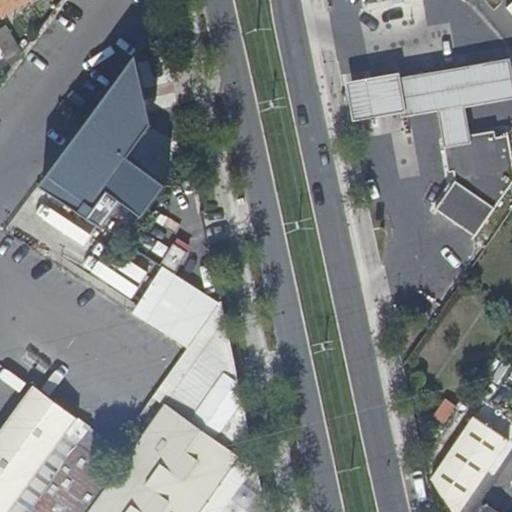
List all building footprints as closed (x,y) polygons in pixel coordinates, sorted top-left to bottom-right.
[(0,0),(0,13),(21,0),(0,0)] [(0,44),(13,66),(23,52),(6,25),(0,28),(0,44)] [(154,125),(138,56),(44,184),(91,219),(111,192),(145,217),(168,184),(131,156),(154,125)] [(396,76),(401,112),(401,114),(440,109),(466,105),(511,98),(511,60),(511,59),(396,76)] [(347,80),(353,119),(401,112),(396,76),(395,72),(347,80)] [(440,109),(444,141),(471,137),(466,105),(440,109)] [(449,172),(454,171),(456,182),(436,210),(474,237),(511,183),(511,155),(509,135),(480,140),(476,136),(471,137),(444,141),(449,172)] [(185,350),(217,307),(137,253),(106,297),(185,350)] [(237,356),(228,318),(119,472),(105,462),(69,511),(201,511),(247,446),(239,382),(226,372),(237,356)] [(441,423),(454,407),(444,399),(430,415),(441,423)] [(475,415),(434,475),(437,489),(452,511),(460,511),(510,438),(475,415)] [(28,511),(69,511),(105,462),(113,450),(85,431),(28,511)] [(247,446),(201,511),(219,511),(238,485),(252,466),(247,446)] [(511,455),(484,497),(505,511),(511,501),(511,455)] [(238,485),(219,511),(243,511),(255,497),(238,485)] [(499,511),(484,501),(476,511),(499,511)]
